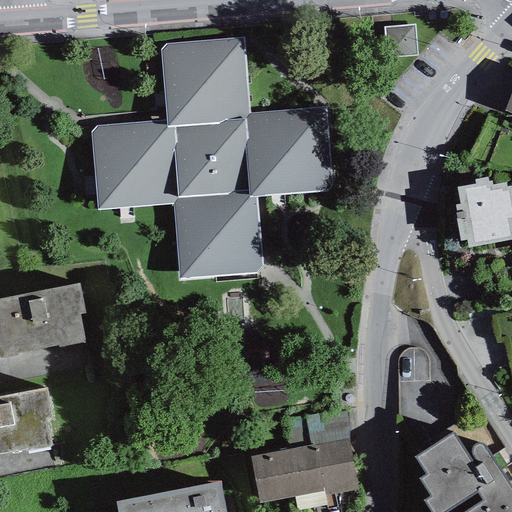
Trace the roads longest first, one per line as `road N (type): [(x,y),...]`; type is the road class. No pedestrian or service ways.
road 1 (residential): [(511,8),(497,0),(317,0),(0,27)]
road 2 (residential): [(401,192),(376,327),(382,511)]
road 3 (residential): [(401,192),(419,211),(444,322),(511,441)]
road 4 (residential): [(511,30),(434,120),(401,192)]
